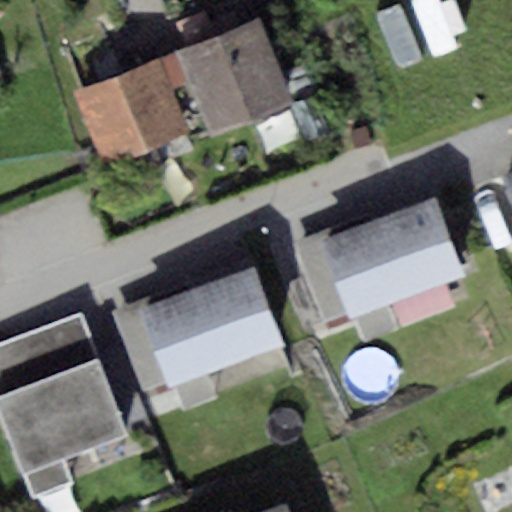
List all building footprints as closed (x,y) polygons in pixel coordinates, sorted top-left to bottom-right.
[(262,23),(183,52),(215,138),(294,109),(262,23)] [(163,68),(79,100),(106,170),(189,139),(163,68)] [(511,171),(498,177),(511,213),(511,171)] [(432,196),(319,237),(348,316),(461,275),(432,196)] [(321,326),(348,316),(319,237),(292,246),(321,326)] [(251,262),(138,304),(168,384),(281,342),(251,262)] [(141,394),(168,384),(138,304),(111,314),(141,394)] [(80,311),(0,341),(0,415),(23,476),(127,436),(80,311)]
